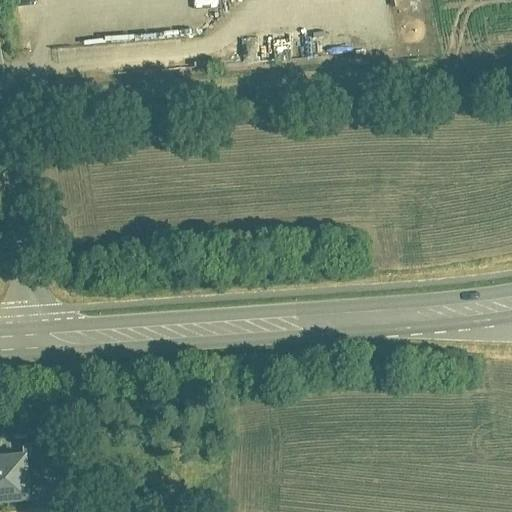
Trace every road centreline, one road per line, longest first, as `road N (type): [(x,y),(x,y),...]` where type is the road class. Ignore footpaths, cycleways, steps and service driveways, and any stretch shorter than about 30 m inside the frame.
road 1 (secondary): [(511,305),(358,324),(25,345)]
road 2 (residential): [(5,115),(25,345)]
road 3 (residential): [(222,82),(5,115)]
